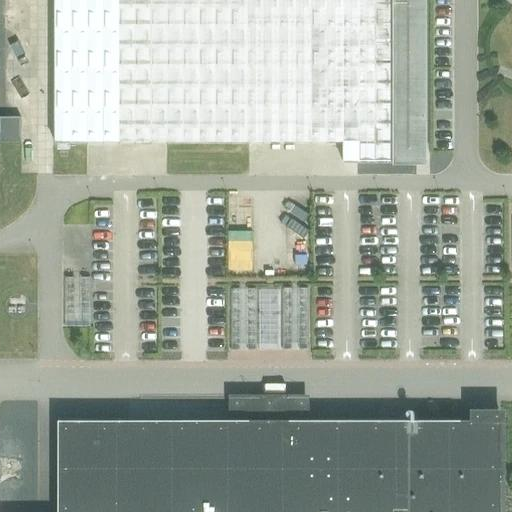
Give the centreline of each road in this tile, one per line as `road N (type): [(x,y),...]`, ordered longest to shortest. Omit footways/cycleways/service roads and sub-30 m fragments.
road 1 (unknown): [(461,0),(472,371)]
road 2 (unknown): [(122,185),(127,374)]
road 3 (unknown): [(347,183),(349,372)]
road 4 (unknown): [(411,183),(410,372)]
